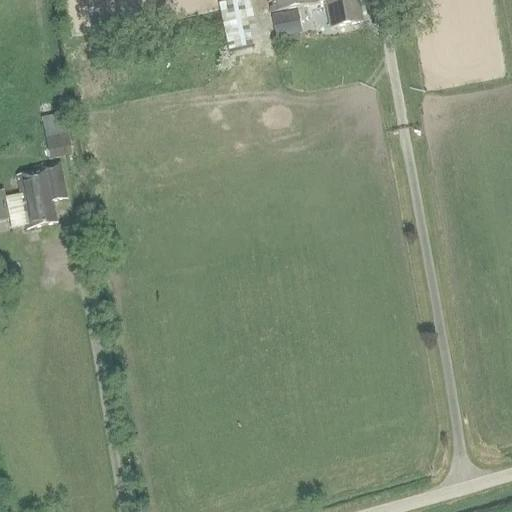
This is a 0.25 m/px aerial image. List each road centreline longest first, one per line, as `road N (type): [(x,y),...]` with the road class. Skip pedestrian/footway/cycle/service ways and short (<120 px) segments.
road 1 (track): [(125,511),(73,214)]
road 2 (unclassified): [(375,511),(511,473)]
